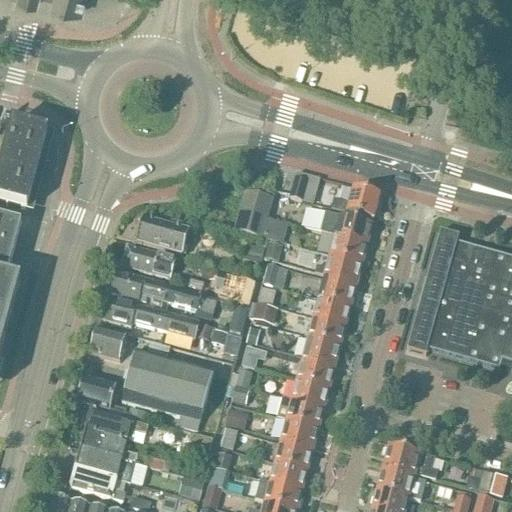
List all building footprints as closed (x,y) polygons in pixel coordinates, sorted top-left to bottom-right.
[(84,0),(17,0),(17,1),(35,6),(36,0),(52,0),(51,5),(81,13),(84,0)] [(0,205),(22,212),(22,211),(24,211),(45,134),(5,123),(6,121),(5,120),(1,131),(0,131),(0,205)] [(292,198),(291,202),(301,204),(307,184),(297,181),(292,198)] [(353,192),(349,206),(333,202),(331,212),(373,224),(380,200),(353,192)] [(239,213),(266,220),(271,202),(244,195),(239,213)] [(239,213),(233,234),(260,241),(280,247),(286,226),(265,221),(266,220),(239,213)] [(327,216),(321,236),(333,239),(367,248),(372,228),(339,220),(327,216)] [(0,304),(6,282),(7,278),(21,227),(0,221),(0,304)] [(189,234),(187,234),(143,221),(136,246),(182,259),(189,234)] [(367,248),(333,239),(328,258),(362,267),(367,248)] [(427,307),(414,349),(499,372),(502,362),(511,365),(511,261),(456,245),(444,242),(433,284),(436,285),(430,308),(427,307)] [(170,283),(176,263),(127,250),(121,270),(170,283)] [(355,291),(362,267),(328,258),(325,271),(316,268),(314,276),(323,279),(322,282),(355,291)] [(139,304),(145,283),(116,275),(110,296),(139,304)] [(317,302),(350,311),(355,291),(322,282),(317,302)] [(146,301),(168,307),(173,291),(145,283),(139,304),(145,306),(146,301)] [(173,291),(168,307),(197,315),(212,319),(216,305),(206,302),(207,300),(201,298),(186,295),(173,291)] [(132,327),(137,310),(109,302),(103,324),(131,332),(132,327)] [(311,322),(345,331),(350,311),(317,302),(311,322)] [(163,335),(167,319),(137,310),(132,327),(163,335)] [(167,319),(163,335),(195,344),(199,328),(167,319)] [(306,340),(340,349),(345,331),(311,322),(306,340)] [(199,328),(196,341),(209,344),(212,332),(199,328)] [(119,365),(126,339),(98,332),(91,357),(119,365)] [(340,349),(306,340),(300,365),(333,374),(340,349)] [(135,353),(121,405),(179,421),(177,430),(197,436),(214,374),(167,361),(147,356),(135,353)] [(333,374),(300,365),(294,385),(328,394),(333,374)] [(111,409),(117,389),(85,380),(77,405),(123,418),(125,413),(111,409)] [(328,394),(294,385),(290,403),(323,413),(328,394)] [(282,402),(277,421),(284,423),(318,432),(323,413),(290,403),(282,402)] [(130,412),(128,419),(144,423),(146,416),(130,412)] [(91,414),(86,433),(127,444),(130,433),(146,438),(149,429),(91,414)] [(278,447),(312,455),(318,432),(284,423),(278,447)] [(81,452),(135,468),(137,458),(124,455),(127,444),(86,433),(81,452)] [(179,450),(177,456),(206,464),(212,444),(191,438),(189,445),(199,448),(197,455),(179,450)] [(312,455),(278,447),(273,466),(306,475),(312,455)] [(383,470),(382,473),(414,482),(415,478),(435,484),(438,474),(432,473),(435,461),(389,449),(383,470)] [(133,476),(135,468),(81,452),(75,472),(117,484),(117,483),(130,487),(133,476)] [(143,469),(168,475),(171,466),(145,459),(143,469)] [(306,475),(273,466),(268,486),(301,495),(306,475)] [(114,493),(117,484),(75,472),(70,491),(123,505),(125,496),(114,493)] [(382,473),(377,492),(409,500),(420,504),(425,485),(414,482),(382,473)] [(477,494),(490,498),(495,478),(482,475),(477,494)] [(183,481),(178,499),(200,505),(204,488),(204,487),(183,481)] [(260,484),(255,504),(262,506),(285,511),(296,511),(301,495),(268,486),(260,484)] [(207,490),(202,511),(206,511),(216,511),(222,494),(207,490)] [(372,511),(405,511),(409,500),(377,492),(372,511)] [(478,498),(474,511),(491,511),(495,503),(478,498)] [(457,499),(453,511),(467,511),(470,503),(457,499)] [(69,511),(71,505),(52,500),(48,511),(69,511)] [(131,501),(128,511),(131,511),(150,511),(151,506),(131,501)]
